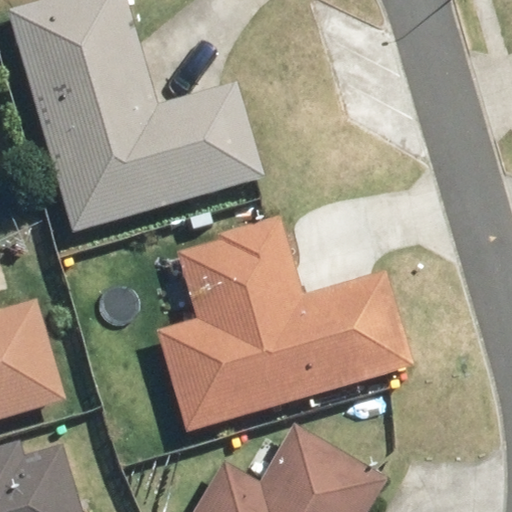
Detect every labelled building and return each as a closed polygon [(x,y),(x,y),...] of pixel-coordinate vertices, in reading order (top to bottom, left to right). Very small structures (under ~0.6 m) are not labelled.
[(157,113),(128,0),(55,0),(8,12),(65,242),(262,192),(237,93),(157,113)] [(217,248),(176,260),(195,326),(152,339),(180,438),(412,371),(385,277),(297,302),(275,226),(216,243),(217,248)] [(0,432),(66,414),(37,310),(0,320),(0,432)] [(256,491),(221,470),(195,511),(365,511),(379,489),(290,435),(256,491)] [(77,511),(60,449),(27,458),(23,444),(0,450),(0,511),(77,511)]
